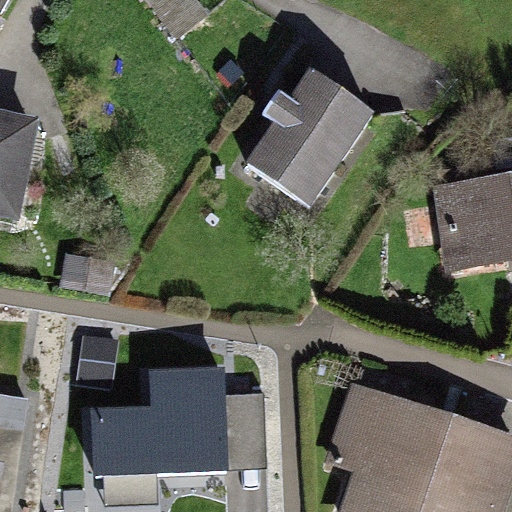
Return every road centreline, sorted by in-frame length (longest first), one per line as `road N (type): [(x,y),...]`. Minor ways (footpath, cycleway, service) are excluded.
road 1 (residential): [(340,336),(511,382)]
road 2 (residential): [(416,78),(283,0)]
